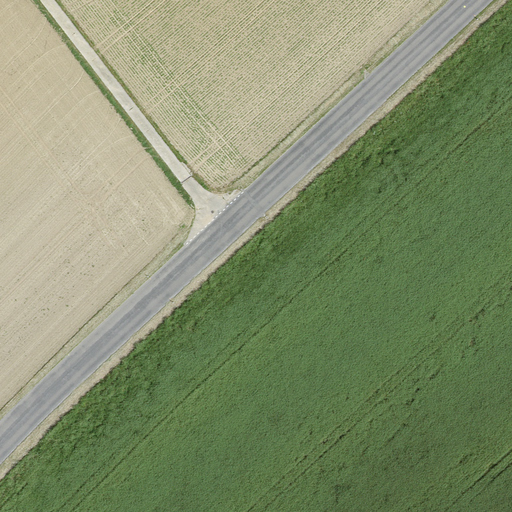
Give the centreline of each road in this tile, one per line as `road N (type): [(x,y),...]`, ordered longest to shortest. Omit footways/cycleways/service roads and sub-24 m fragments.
road 1 (tertiary): [(470,0),(0,442)]
road 2 (track): [(41,0),(220,232)]
